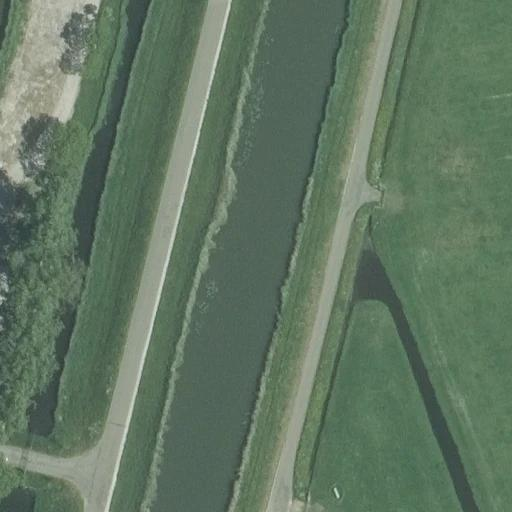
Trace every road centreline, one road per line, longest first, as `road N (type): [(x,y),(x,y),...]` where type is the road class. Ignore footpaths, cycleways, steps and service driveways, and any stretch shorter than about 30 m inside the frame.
road 1 (tertiary): [(95,511),(220,0)]
road 2 (unclassified): [(274,511),(397,0)]
